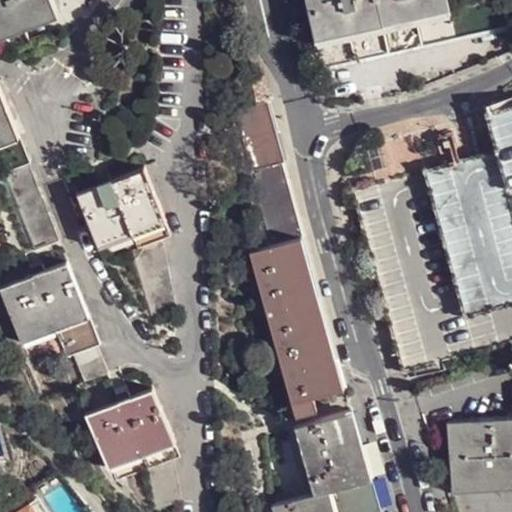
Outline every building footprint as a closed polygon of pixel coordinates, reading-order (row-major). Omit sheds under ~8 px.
[(0,0),(0,29),(55,8),(52,0),(0,0)] [(305,0),(315,40),(449,11),(446,0),(305,0)] [(503,0),(495,0),(449,11),(450,16),(316,46),(322,69),(509,27),(503,0)] [(55,8),(0,29),(0,37),(58,14),(55,8)] [(449,11),(315,40),(316,46),(450,16),(449,11)] [(509,27),(322,69),(324,74),(510,31),(509,27)] [(266,75),(251,79),(257,101),(259,101),(271,98),(266,75)] [(0,136),(17,130),(0,87),(0,136)] [(232,112),(249,172),(280,163),(263,104),(232,112)] [(485,151),(471,155),(460,159),(456,160),(454,161),(422,170),(390,178),(351,188),(398,352),(403,369),(439,359),(511,339),(511,104),(492,110),(486,112),(496,148),(485,151)] [(0,143),(17,137),(19,135),(17,130),(0,136),(0,143)] [(435,137),(440,155),(451,152),(454,161),(456,160),(460,159),(456,148),(452,132),(435,137)] [(17,137),(0,143),(0,166),(3,173),(8,186),(34,250),(59,241),(54,228),(32,176),(22,150),(17,137)] [(280,163),(249,172),(265,229),(297,220),(280,163)] [(97,241),(163,214),(145,167),(115,178),(105,183),(78,194),(97,241)] [(103,176),(105,183),(115,178),(114,172),(103,176)] [(100,247),(135,233),(165,221),(166,220),(163,214),(97,241),(100,247)] [(302,237),(297,220),(265,229),(270,246),(302,237)] [(165,221),(135,233),(139,246),(132,249),(154,318),(177,308),(163,237),(169,234),(165,221)] [(345,387),(302,237),(270,246),(256,250),(300,399),(313,396),(345,387)] [(293,401),(300,399),(256,250),(250,252),(293,401)] [(20,336),(87,308),(68,261),(44,269),(33,274),(0,287),(20,336)] [(31,267),(33,274),(44,269),(42,263),(31,267)] [(23,341),(58,327),(89,315),(87,308),(20,336),(23,341)] [(89,315),(58,327),(65,342),(70,356),(73,355),(78,369),(83,382),(108,372),(103,359),(98,346),(101,344),(96,330),(89,315)] [(122,407),(89,420),(109,467),(112,466),(143,454),(148,468),(173,458),(181,455),(153,387),(132,395),(120,401),(122,407)] [(117,393),(120,401),(132,395),(129,389),(117,393)] [(317,410),(313,396),(300,399),(293,401),(297,415),(317,410)] [(87,415),(89,420),(122,407),(120,401),(87,415)] [(294,429),(314,493),(371,478),(352,411),(294,429)] [(3,415),(0,417),(0,420),(2,424),(8,421),(3,415)] [(511,416),(447,421),(450,453),(452,485),(511,480),(511,416)] [(173,458),(148,468),(157,510),(182,500),(173,458)] [(380,511),(371,478),(314,493),(272,504),(274,511),(380,511)] [(511,486),(511,480),(452,485),(453,491),(511,486)] [(25,507),(28,511),(38,511),(32,502),(25,507)]
